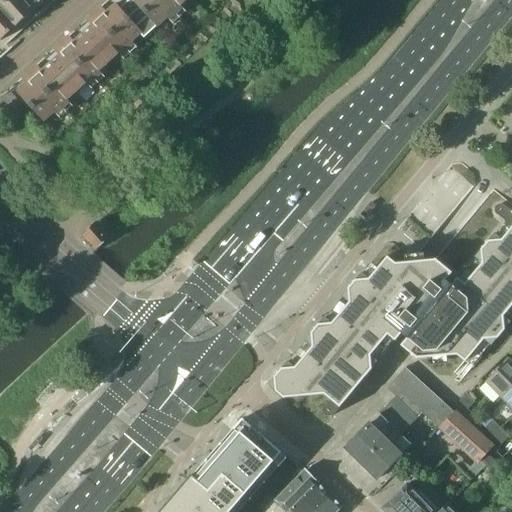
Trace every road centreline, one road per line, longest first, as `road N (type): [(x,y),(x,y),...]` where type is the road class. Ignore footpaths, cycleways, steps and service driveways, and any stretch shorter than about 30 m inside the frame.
road 1 (secondary): [(262,304),(503,0)]
road 2 (unclassified): [(318,303),(511,63)]
road 3 (secondary): [(355,120),(157,344)]
road 4 (secondary): [(355,120),(254,270),(250,288),(262,304)]
road 5 (secondary): [(157,344),(16,511)]
road 6 (secondary): [(71,511),(191,379)]
road 7 (secondary): [(461,0),(355,120)]
